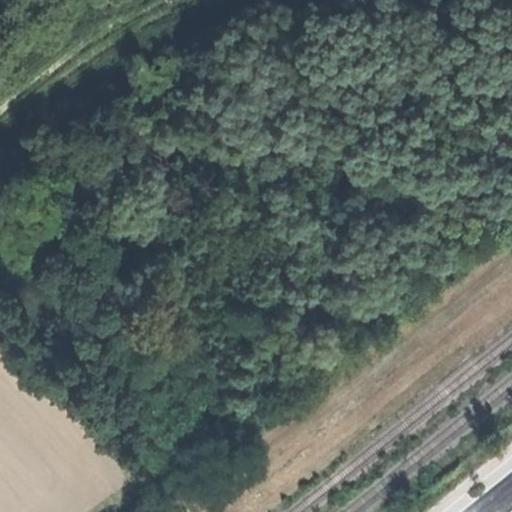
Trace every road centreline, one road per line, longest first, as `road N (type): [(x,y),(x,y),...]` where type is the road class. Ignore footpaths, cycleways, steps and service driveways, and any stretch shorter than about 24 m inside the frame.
road 1 (track): [(511,248),(181,511)]
road 2 (track): [(109,511),(166,458),(223,382)]
